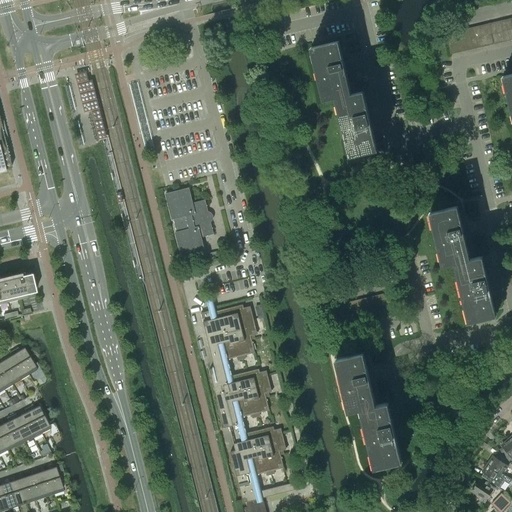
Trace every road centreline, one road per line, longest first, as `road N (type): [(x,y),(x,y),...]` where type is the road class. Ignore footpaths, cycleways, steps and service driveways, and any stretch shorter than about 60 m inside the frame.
road 1 (residential): [(276,30),(363,9),(395,139),(469,121)]
road 2 (unclassified): [(190,20),(250,262)]
road 3 (secondary): [(61,229),(94,362),(130,442)]
road 4 (residential): [(412,423),(398,366),(403,354),(511,322)]
road 5 (secondary): [(84,214),(47,60),(57,42)]
road 6 (secondary): [(14,43),(55,206)]
road 7 (secondary): [(73,210),(34,49)]
road 8 (tertiary): [(186,2),(29,27)]
road 9 (tertiary): [(57,42),(186,2)]
road 10 (residential): [(450,511),(461,457),(511,402)]
road 11 (secondary): [(109,340),(84,214)]
